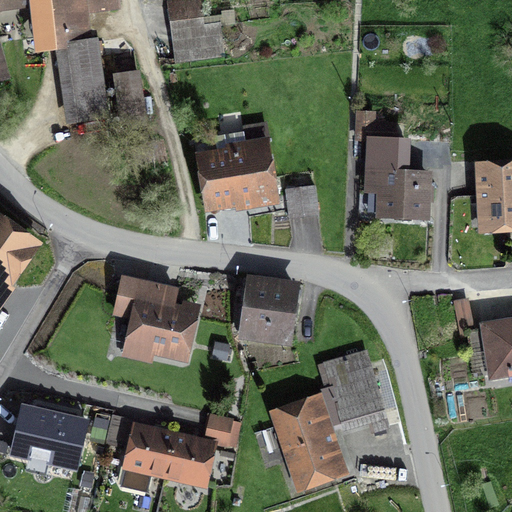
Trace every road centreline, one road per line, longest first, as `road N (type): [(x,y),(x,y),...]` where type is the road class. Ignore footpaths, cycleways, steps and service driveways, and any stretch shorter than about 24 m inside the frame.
road 1 (unclassified): [(366,293),(331,274),(81,229)]
road 2 (track): [(193,253),(170,131),(129,0)]
road 3 (unclassified): [(435,511),(400,347),(366,293)]
road 4 (residential): [(0,372),(81,229)]
road 5 (residential): [(366,293),(404,282),(511,277)]
